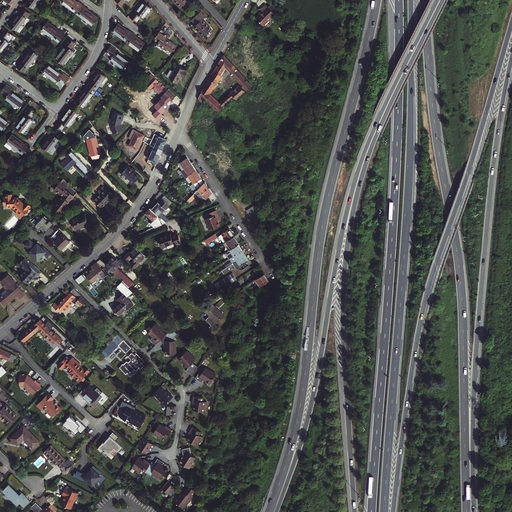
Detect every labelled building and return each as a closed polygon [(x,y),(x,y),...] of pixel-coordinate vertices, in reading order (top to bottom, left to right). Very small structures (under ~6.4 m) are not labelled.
[(28,0),(26,4),(33,9),(40,0),(28,0)] [(74,0),(62,0),(62,2),(75,12),(81,4),(78,1),(77,2),(74,0)] [(135,10),(130,17),(136,21),(141,15),(143,17),(151,7),(144,1),(136,11),(135,10)] [(86,7),(81,4),(75,12),(93,25),(98,18),(85,8),(86,7)] [(255,17),(262,24),(274,13),(265,4),(260,8),(261,9),(262,10),(259,13),(255,17)] [(9,26),(17,32),(20,27),(21,27),(25,22),(24,22),(30,13),(22,7),(18,12),(19,13),(9,26)] [(196,25),(194,27),(203,37),(211,29),(203,19),(205,17),(201,12),(191,20),(196,25)] [(42,29),(60,42),(66,34),(61,31),(60,32),(47,22),(42,29)] [(132,33),(129,30),(128,31),(118,23),(113,31),(126,41),(132,33)] [(2,36),(0,38),(0,51),(1,52),(9,42),(9,41),(11,39),(14,36),(5,29),(0,35),(2,36)] [(154,39),(153,40),(158,43),(157,44),(164,49),(166,47),(172,52),(174,49),(175,50),(176,48),(177,46),(172,43),(172,42),(170,40),(169,41),(167,40),(168,39),(167,38),(169,35),(165,32),(164,33),(160,30),(154,39)] [(132,33),(126,41),(139,51),(145,43),(135,36),(136,35),(132,33)] [(66,45),(56,59),(63,65),(74,51),(71,49),(76,43),(69,38),(65,44),(66,45)] [(116,52),(117,50),(111,46),(106,52),(112,56),(110,59),(124,69),(130,62),(116,52)] [(20,61),(16,66),(25,72),(38,54),(31,49),(21,62),(20,61)] [(252,87),(224,55),(221,59),(218,65),(226,72),(228,71),(247,91),(252,87)] [(56,81),(57,82),(56,83),(59,85),(61,89),(69,78),(63,73),(62,75),(48,65),(43,72),(51,78),(52,80),(54,82),(56,81)] [(177,65),(170,78),(177,83),(181,76),(184,77),(187,71),(177,65)] [(215,70),(223,75),(226,72),(218,65),(215,70)] [(220,103),(210,93),(223,75),(215,70),(210,77),(204,86),(202,90),(198,99),(203,103),(205,100),(218,112),(234,97),(237,100),(246,92),(239,85),(220,103)] [(90,80),(88,84),(96,90),(106,76),(99,71),(91,81),(90,80)] [(83,107),(96,90),(88,84),(84,88),(85,89),(75,102),(83,107)] [(6,85),(1,91),(7,95),(5,98),(19,108),(25,101),(11,91),(12,89),(6,85)] [(162,98),(158,102),(165,109),(171,103),(172,103),(173,102),(173,101),(172,101),(172,100),(171,101),(175,97),(167,90),(164,93),(161,97),(162,98)] [(26,114),(16,128),(23,133),(33,120),(31,118),(35,112),(29,107),(24,113),(26,114)] [(60,120),(55,126),(62,131),(66,125),(68,127),(79,113),(71,107),(61,121),(60,120)] [(122,121),(124,115),(114,112),(111,126),(114,134),(123,131),(122,126),(121,125),(121,124),(122,121)] [(0,127),(3,130),(9,122),(0,115),(0,127)] [(87,139),(91,156),(98,155),(101,155),(97,136),(96,137),(95,133),(90,129),(84,136),(85,140),(87,139)] [(146,156),(149,152),(140,148),(142,142),(146,144),(149,138),(149,137),(134,129),(129,139),(132,140),(129,146),(135,149),(139,151),(146,156)] [(51,133),(48,137),(49,137),(42,147),(49,152),(59,139),(51,133)] [(152,140),(164,146),(167,140),(165,139),(162,138),(155,133),(152,140)] [(30,146),(26,143),(25,144),(12,134),(6,142),(24,155),(31,147),(30,146)] [(162,151),(164,146),(152,140),(150,146),(152,147),(154,148),(162,151)] [(155,167),(162,151),(154,148),(151,154),(147,163),(155,167)] [(69,155),(61,163),(69,171),(74,165),(85,176),(91,170),(72,151),(69,154),(69,155)] [(185,170),(189,175),(196,170),(185,153),(177,158),(183,166),(180,168),(182,171),(184,171),(185,170)] [(129,167),(122,174),(133,184),(140,177),(129,167)] [(189,175),(188,176),(198,190),(204,183),(196,170),(189,175)] [(78,193),(64,178),(56,190),(64,196),(55,208),(62,213),(70,201),(72,202),(78,193)] [(198,190),(187,201),(189,203),(190,202),(194,198),(194,197),(195,196),(198,198),(201,195),(204,199),(212,193),(205,182),(204,183),(198,190)] [(98,191),(95,194),(103,203),(111,195),(102,185),(97,190),(98,191)] [(22,218),(33,207),(27,201),(25,204),(20,200),(18,198),(17,198),(17,197),(13,197),(13,194),(7,194),(7,197),(5,197),(5,204),(9,204),(9,207),(14,207),(18,211),(17,212),(22,218)] [(161,198),(152,209),(161,217),(163,215),(164,214),(162,213),(169,206),(161,198)] [(147,231),(166,222),(163,219),(161,217),(152,209),(150,207),(146,213),(153,220),(149,223),(149,224),(146,227),(147,231)] [(218,217),(215,210),(206,214),(208,218),(205,219),(209,230),(219,225),(218,222),(216,218),(218,217)] [(74,212),(64,223),(65,224),(66,225),(73,222),(76,231),(90,225),(86,214),(77,218),(74,212)] [(46,216),(36,226),(40,230),(41,229),(46,233),(50,229),(49,228),(54,224),(46,216)] [(219,236),(223,243),(226,241),(234,236),(229,229),(221,234),(222,234),(219,236)] [(170,234),(158,238),(161,247),(173,243),(174,244),(181,242),(177,232),(170,235),(170,234)] [(204,241),(207,244),(217,237),(215,234),(204,241)] [(71,242),(64,235),(56,244),(63,250),(71,242)] [(234,236),(226,241),(231,249),(239,244),(234,236)] [(29,252),(35,257),(38,260),(45,253),(50,257),(53,254),(45,246),(43,248),(38,243),(37,245),(31,239),(26,244),(32,250),(29,252)] [(230,257),(231,258),(243,250),(239,244),(231,249),(230,249),(233,254),(230,257)] [(145,256),(136,247),(129,254),(138,263),(145,256)] [(243,250),(231,258),(232,260),(225,265),(226,267),(227,267),(232,264),(246,255),(243,250)] [(246,255),(232,264),(233,265),(234,264),(237,267),(241,265),(249,260),(249,259),(246,255)] [(112,258),(106,264),(124,281),(128,277),(117,267),(121,263),(117,260),(115,261),(112,258)] [(22,259),(19,262),(20,263),(26,270),(20,276),(27,283),(31,279),(34,275),(36,277),(42,272),(34,265),(27,259),(26,261),(24,259),(23,260),(22,259)] [(97,283),(102,279),(98,274),(101,271),(96,264),(94,266),(90,269),(92,271),(88,273),(89,275),(85,278),(88,282),(89,281),(91,284),(95,281),(97,283)] [(231,273),(220,280),(224,287),(235,280),(231,273)] [(264,273),(255,279),(260,286),(269,281),(264,273)] [(3,286),(6,290),(8,291),(3,296),(1,295),(0,295),(0,300),(4,304),(5,303),(7,305),(14,299),(13,298),(17,294),(22,289),(17,283),(15,285),(12,281),(13,280),(8,274),(1,281),(4,285),(3,286)] [(124,281),(129,287),(134,282),(128,277),(124,281)] [(122,282),(117,287),(123,294),(124,295),(129,290),(122,283),(122,282)] [(251,287),(249,283),(237,291),(240,294),(251,287)] [(26,288),(27,288),(29,291),(34,296),(37,293),(29,285),(26,288)] [(26,293),(22,289),(17,294),(21,298),(26,293)] [(58,312),(62,309),(65,312),(74,302),(79,307),(83,303),(82,302),(84,300),(73,289),(70,292),(68,290),(65,293),(67,295),(58,305),(55,303),(52,306),(58,312)] [(123,294),(118,299),(121,303),(114,310),(119,316),(127,309),(128,310),(134,305),(128,298),(133,293),(129,290),(124,295),(123,294)] [(216,323),(223,315),(211,303),(204,311),(216,323)] [(54,333),(41,320),(25,332),(30,338),(40,329),(54,343),(56,341),(60,344),(63,340),(55,332),(54,333)] [(154,336),(153,337),(150,339),(156,345),(160,340),(165,345),(165,346),(166,346),(166,348),(165,349),(164,353),(176,353),(176,344),(176,340),(177,339),(175,336),(177,334),(172,329),(166,334),(156,323),(148,331),(150,334),(152,333),(154,336)] [(25,332),(20,337),(25,342),(30,338),(25,332)] [(109,337),(112,341),(117,337),(113,333),(109,337)] [(120,342),(117,345),(125,353),(130,348),(122,340),(120,342)] [(0,367),(0,357),(1,356),(14,362),(16,356),(0,348),(0,375),(1,377),(7,371),(2,366),(0,367)] [(179,359),(182,362),(183,361),(185,363),(185,364),(185,365),(188,368),(186,371),(192,376),(198,367),(193,363),(196,360),(187,351),(179,359)] [(144,366),(142,364),(141,363),(143,361),(135,353),(133,355),(132,354),(131,353),(127,356),(130,360),(127,363),(126,361),(123,364),(122,364),(118,367),(125,374),(128,371),(130,373),(133,370),(135,371),(138,368),(140,370),(144,366)] [(67,356),(61,362),(65,366),(71,371),(70,373),(76,379),(77,378),(81,381),(90,371),(86,367),(84,369),(79,364),(79,363),(77,361),(75,364),(67,356)] [(199,371),(195,378),(201,382),(203,380),(204,378),(206,380),(206,381),(209,384),(215,374),(208,370),(205,368),(202,373),(199,371)] [(21,375),(19,375),(20,385),(24,385),(28,389),(27,390),(31,393),(32,392),(33,394),(41,385),(35,380),(34,381),(27,375),(26,375),(26,374),(21,374),(21,375)] [(85,387),(79,393),(84,398),(87,394),(90,396),(88,399),(90,401),(89,403),(95,408),(99,403),(98,402),(102,398),(100,395),(102,393),(97,388),(94,391),(89,385),(85,388),(85,387)] [(161,386),(154,393),(165,405),(172,397),(161,386)] [(48,394),(37,405),(42,409),(43,407),(48,412),(48,411),(53,416),(56,412),(58,413),(62,409),(56,404),(54,402),(52,400),(53,398),(48,394)] [(203,397),(193,396),(192,404),(193,404),(192,410),(204,411),(204,406),(206,406),(206,402),(202,401),(203,397)] [(0,401),(0,415),(8,424),(17,416),(6,405),(5,406),(0,401)] [(123,412),(121,411),(118,416),(120,417),(119,418),(125,421),(126,418),(129,420),(128,422),(139,428),(145,416),(126,406),(123,412)] [(76,420),(70,415),(67,418),(67,419),(63,423),(69,429),(70,427),(73,430),(71,431),(75,435),(84,425),(78,419),(76,420)] [(164,427),(159,424),(153,433),(158,437),(158,438),(161,440),(163,436),(166,438),(171,430),(165,426),(164,427)] [(22,426),(9,439),(16,446),(22,440),(32,450),(38,443),(22,426)] [(188,433),(190,434),(187,439),(186,440),(196,445),(199,440),(200,440),(202,437),(199,435),(201,432),(192,427),(188,433)] [(101,451),(103,450),(106,453),(106,452),(109,455),(111,453),(114,456),(119,451),(120,452),(124,448),(110,435),(105,440),(106,440),(104,442),(103,442),(102,443),(102,444),(98,448),(101,451)] [(137,448),(147,454),(149,451),(150,452),(155,445),(143,438),(137,448)] [(66,470),(73,464),(69,459),(68,461),(51,445),(48,449),(47,448),(45,450),(46,450),(45,452),(57,464),(58,463),(62,467),(62,466),(66,470)] [(183,456),(180,461),(179,462),(189,468),(193,460),(192,459),(194,456),(191,454),(189,447),(181,449),(183,456)] [(145,472),(150,464),(144,460),(143,461),(138,457),(132,467),(134,469),(133,470),(140,473),(141,470),(145,472)] [(148,476),(151,472),(154,474),(161,479),(167,469),(161,465),(163,462),(157,458),(154,463),(151,462),(150,464),(145,472),(144,473),(148,476)] [(102,473),(94,465),(91,468),(91,469),(86,475),(78,469),(76,472),(75,471),(73,475),(86,482),(87,481),(92,485),(97,479),(102,483),(106,479),(102,474),(102,473)] [(174,486),(167,481),(161,488),(167,494),(174,486)] [(30,502),(20,492),(17,494),(8,485),(3,491),(18,506),(19,504),(24,509),(30,502)] [(184,508),(196,490),(188,485),(184,491),(182,490),(177,496),(176,495),(172,500),(178,504),(184,508)] [(71,509),(75,500),(76,500),(79,493),(66,487),(62,494),(65,495),(64,498),(63,498),(60,504),(71,509)] [(51,501),(47,504),(48,505),(53,510),(56,506),(51,501)] [(55,511),(53,510),(48,505),(44,509),(43,510),(41,509),(42,508),(36,502),(31,508),(34,511),(32,511),(55,511)]
